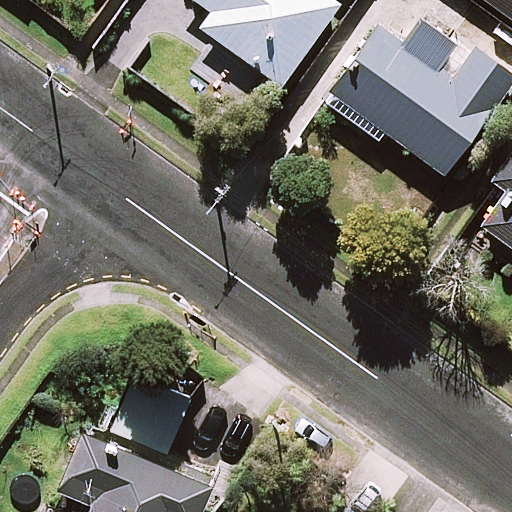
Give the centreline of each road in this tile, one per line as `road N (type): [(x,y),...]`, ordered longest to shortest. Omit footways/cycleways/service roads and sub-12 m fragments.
road 1 (residential): [(79,165),(511,475)]
road 2 (residential): [(79,165),(0,275)]
